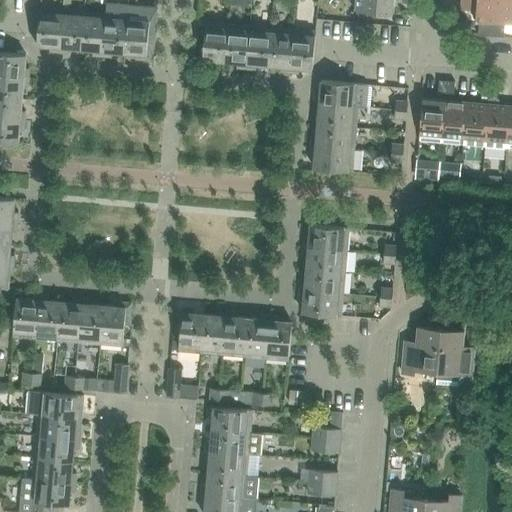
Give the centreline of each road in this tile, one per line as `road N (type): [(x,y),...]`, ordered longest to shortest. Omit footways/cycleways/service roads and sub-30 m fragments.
road 1 (residential): [(359,511),(372,341),(398,309),(434,288),(511,294)]
road 2 (residential): [(174,511),(182,419),(143,406),(104,415),(96,511)]
